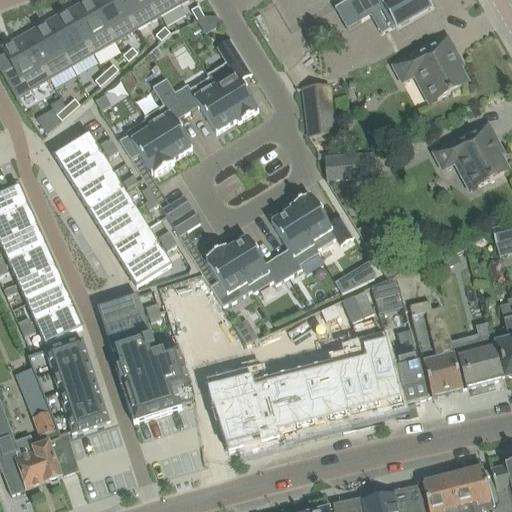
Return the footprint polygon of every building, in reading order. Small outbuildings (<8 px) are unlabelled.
[(118,0),(91,0),(90,1),(116,45),(137,33),(118,0)] [(147,0),(118,0),(137,33),(159,20),(147,0)] [(147,0),(159,20),(193,1),(191,0),(147,0)] [(352,0),(335,10),(347,32),(361,24),(359,20),(369,15),(383,7),(395,29),(396,30),(433,9),(427,0),(352,0)] [(90,1),(68,14),(94,58),(116,45),(90,1)] [(197,9),(190,13),(196,24),(203,20),(197,9)] [(67,13),(46,25),(72,70),(94,58),(68,14),(67,14),(67,13)] [(287,13),(265,22),(283,65),(305,55),(287,13)] [(46,25),(24,37),(50,83),(72,70),(46,25)] [(165,30),(156,38),(161,44),(170,36),(165,30)] [(5,57),(0,59),(0,73),(17,102),(50,83),(24,37),(1,50),(5,57)] [(227,66),(208,78),(238,127),(259,115),(240,85),(252,77),(231,42),(217,51),(227,66)] [(430,106),(467,86),(444,44),(429,52),(428,51),(421,54),(393,69),(402,84),(414,78),(430,106)] [(132,51),(123,59),(129,65),(138,57),(132,51)] [(113,68),(104,76),(110,82),(119,74),(113,68)] [(104,76),(95,84),(101,90),(110,82),(104,76)] [(175,96),(174,97),(187,117),(199,110),(216,137),(236,125),(238,128),(238,127),(208,78),(207,78),(209,81),(190,93),(188,88),(175,96)] [(164,109),(145,121),(174,167),(173,164),(192,152),(175,125),(187,117),(174,97),(175,96),(166,82),(153,91),(164,109)] [(329,89),(303,92),(309,139),(335,136),(329,89)] [(106,98),(95,104),(101,114),(111,108),(106,98)] [(75,102),(66,110),(71,117),(80,109),(75,102)] [(51,114),(37,122),(47,138),(62,125),(71,117),(66,110),(57,119),(52,113),(51,114)] [(128,139),(119,144),(131,163),(139,158),(152,177),(153,177),(154,179),(174,167),(145,121),(144,121),(146,124),(126,136),(128,139)] [(442,171),(455,164),(471,193),(508,173),(485,131),(469,140),(468,138),(434,156),(442,171)] [(89,138),(55,159),(67,178),(101,157),(89,138)] [(104,155),(114,148),(110,142),(100,148),(104,155)] [(114,148),(104,155),(108,161),(119,155),(114,148)] [(101,157),(67,178),(78,197),(113,175),(101,157)] [(338,161),(325,162),(326,184),(339,183),(376,180),(374,158),(338,161)] [(113,175),(78,197),(90,216),(125,194),(113,175)] [(123,185),(127,192),(138,186),(133,179),(123,185)] [(0,198),(0,222),(28,210),(19,190),(7,195),(0,198)] [(148,191),(142,195),(148,205),(155,201),(149,191),(148,191)] [(125,194),(90,216),(102,234),(136,213),(125,194)] [(310,198),(290,210),(319,257),(318,254),(336,242),(340,249),(354,241),(341,220),(329,228),(310,198)] [(184,200),(163,214),(171,227),(192,214),(184,200)] [(148,205),(145,207),(149,214),(159,208),(155,201),(148,205)] [(28,210),(0,222),(0,246),(0,247),(37,230),(28,210)] [(291,213),(271,225),(288,253),(276,260),(289,281),(302,273),(300,269),(319,257),(290,210),(289,211),(291,213)] [(136,213),(102,234),(113,253),(148,231),(136,213)] [(192,214),(171,227),(179,240),(200,226),(192,214)] [(511,226),(492,232),(499,261),(511,257),(511,226)] [(37,230),(0,247),(9,267),(46,250),(37,230)] [(148,231),(113,253),(125,271),(159,250),(148,231)] [(169,235),(159,241),(163,248),(173,242),(169,235)] [(226,250),(225,250),(254,297),(273,285),(276,289),(289,281),(276,260),(264,268),(247,240),(227,253),(226,250)] [(173,242),(163,248),(167,254),(177,248),(173,242)] [(46,250),(9,267),(18,287),(55,270),(46,250)] [(159,250),(125,271),(137,290),(171,269),(159,250)] [(225,250),(206,262),(207,265),(206,266),(219,285),(210,291),(223,311),(231,306),(232,307),(252,295),(253,297),(254,297),(225,250)] [(445,261),(434,266),(439,277),(449,272),(445,261)] [(458,373),(438,294),(436,294),(428,263),(395,279),(399,293),(404,314),(409,313),(432,401),(463,393),(458,373)] [(6,268),(0,270),(0,279),(9,276),(6,268)] [(371,268),(354,278),(360,288),(374,282),(376,277),(371,268)] [(55,270),(18,287),(27,307),(64,291),(55,270)] [(399,293),(395,279),(372,289),(375,300),(399,293)] [(15,289),(4,293),(7,301),(18,296),(15,289)] [(64,291),(27,307),(36,327),(73,311),(64,291)] [(138,299),(99,312),(106,333),(145,320),(138,299)] [(508,342),(497,345),(501,361),(506,380),(511,378),(511,301),(507,303),(508,307),(499,309),(508,342)] [(157,307),(146,311),(148,319),(160,315),(157,307)] [(73,311),(36,327),(45,347),(82,331),(73,311)] [(160,315),(148,319),(151,326),(162,323),(160,315)] [(145,320),(106,333),(113,354),(115,353),(151,341),(145,320)] [(22,333),(33,328),(30,321),(19,326),(22,333)] [(462,372),(467,392),(502,382),(497,363),(487,326),(476,328),(482,352),(458,358),(462,372)] [(33,328),(22,333),(25,341),(36,336),(33,328)] [(395,360),(407,407),(428,402),(410,332),(396,336),(402,358),(395,360)] [(151,341),(115,353),(120,369),(116,371),(134,427),(137,426),(182,412),(181,411),(176,396),(191,391),(178,351),(178,350),(151,359),(148,353),(155,351),(152,341),(151,341)] [(83,343),(28,361),(49,414),(59,441),(68,438),(71,437),(72,440),(110,428),(104,408),(103,404),(102,402),(97,387),(91,367),(89,363),(83,343)] [(253,382),(208,394),(226,449),(227,450),(228,452),(229,453),(230,454),(232,455),(233,455),(235,456),(237,456),(238,455),(270,447),(267,437),(278,435),(281,446),(283,445),(282,441),(346,424),(347,425),(348,424),(348,423),(362,419),(364,419),(370,417),(371,417),(403,409),(386,345),(363,352),(366,363),(266,389),(266,390),(256,393),(253,382)] [(32,372),(16,379),(34,423),(50,418),(49,415),(32,372)] [(0,468),(11,500),(27,494),(13,454),(18,452),(16,446),(0,403),(0,468)] [(42,445),(33,449),(47,487),(49,486),(53,489),(59,486),(59,482),(62,481),(62,480),(78,474),(78,475),(79,475),(68,438),(59,441),(50,418),(34,423),(39,438),(42,445)] [(18,452),(13,454),(27,494),(47,487),(33,449),(30,441),(16,446),(18,452)] [(155,472),(197,463),(195,451),(153,459),(155,472)] [(511,511),(511,465),(506,467),(506,469),(490,473),(495,492),(499,507),(495,508),(492,511),(511,511)] [(483,473),(479,474),(448,482),(456,511),(492,511),(495,508),(493,509),(483,473)] [(456,511),(448,482),(423,488),(428,511),(456,511)] [(424,511),(421,497),(420,492),(419,493),(419,494),(335,511),(335,510),(334,511),(424,511)]
